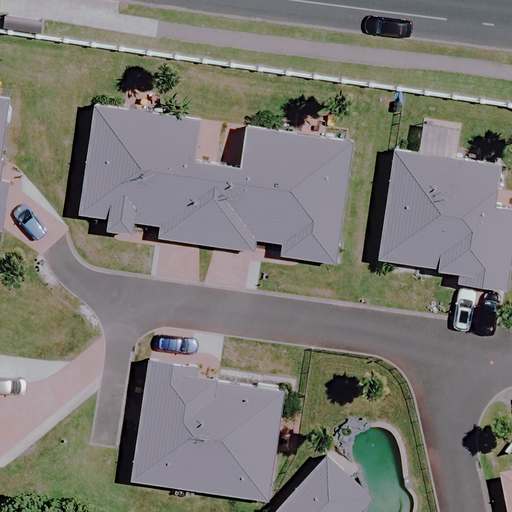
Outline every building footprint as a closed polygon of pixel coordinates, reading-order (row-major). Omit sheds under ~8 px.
[(332,266),(349,137),(241,123),(236,167),(192,161),(197,125),(82,110),(69,217),(101,222),(99,235),(130,239),(131,226),(152,228),(150,244),(252,257),(254,243),(277,246),(275,259),(332,266)] [(493,171),(389,154),(371,262),(450,275),(448,285),(500,293),(511,219),(511,202),(489,199),(493,171)] [(191,374),(139,367),(123,484),(262,503),(277,393),(190,382),(191,374)] [(358,511),(368,503),(326,457),(269,510),(268,511),(358,511)] [(511,511),(511,477),(495,480),(501,511),(511,511)]
